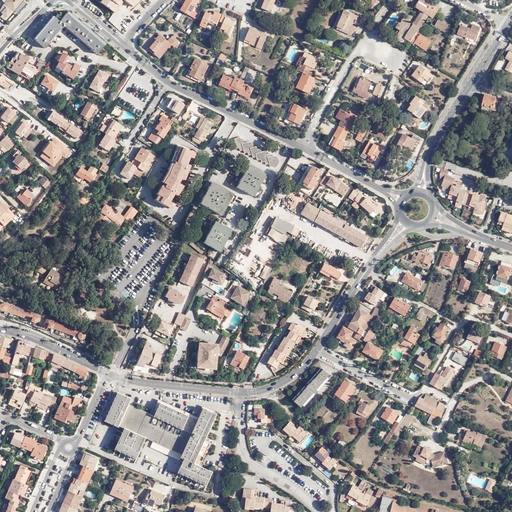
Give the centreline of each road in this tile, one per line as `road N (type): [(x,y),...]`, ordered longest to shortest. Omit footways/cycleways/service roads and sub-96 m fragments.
road 1 (tertiary): [(123,44),(169,84),(385,191)]
road 2 (residential): [(316,349),(413,399),(466,316),(511,334)]
road 3 (residential): [(243,392),(249,462),(319,511)]
road 4 (secondary): [(108,374),(243,392)]
